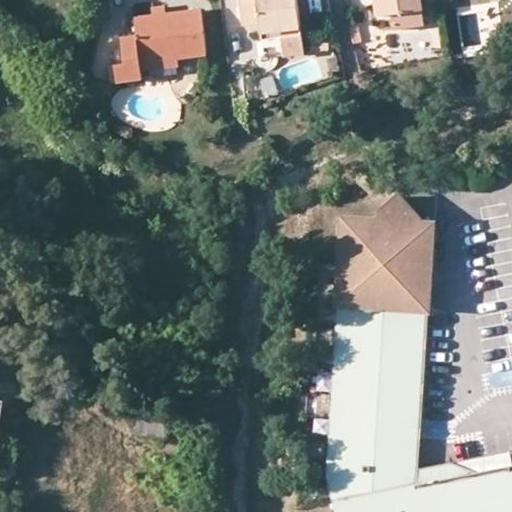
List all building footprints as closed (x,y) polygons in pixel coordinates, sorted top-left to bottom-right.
[(305,59),(298,0),(241,0),(244,31),(263,29),(264,40),(283,38),(283,43),(285,61),(305,59)] [(379,0),(381,15),(391,14),(424,9),(422,0),(379,0)] [(426,25),(424,9),(391,14),(393,28),(426,25)] [(152,12),(153,22),(168,20),(167,10),(152,12)] [(144,86),(143,77),(142,69),(180,64),(208,61),(203,16),(168,20),(153,22),(136,24),(138,42),(123,44),(126,69),(117,70),(119,89),(144,86)] [(362,40),(359,21),(349,23),(354,42),(362,40)] [(181,72),(180,64),(142,69),(143,77),(181,72)] [(511,511),(511,466),(405,488),(416,311),(430,312),(436,225),(424,225),(402,197),(383,210),(382,222),(347,219),(330,479),(336,511),(511,511)] [(0,280),(7,282),(10,271),(0,268),(0,280)] [(511,449),(421,468),(430,312),(416,311),(405,488),(511,466),(511,449)] [(13,339),(0,335),(0,366),(6,367),(13,339)] [(511,361),(488,363),(489,385),(511,383),(511,361)] [(168,412),(142,408),(138,432),(165,436),(168,412)]
